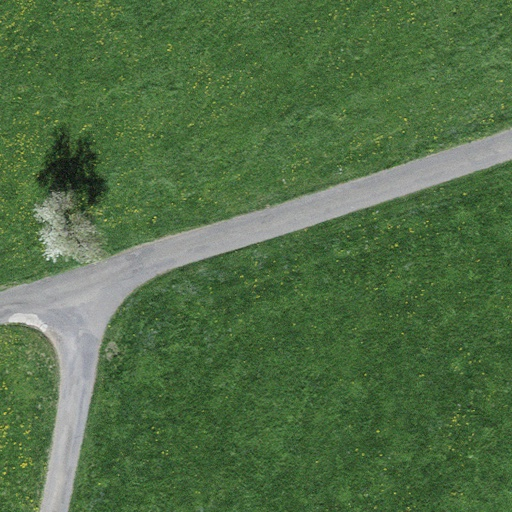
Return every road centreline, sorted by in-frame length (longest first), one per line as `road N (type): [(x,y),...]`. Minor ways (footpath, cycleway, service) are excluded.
road 1 (unclassified): [(73,284),(511,126)]
road 2 (unclassified): [(80,511),(100,344),(73,284)]
